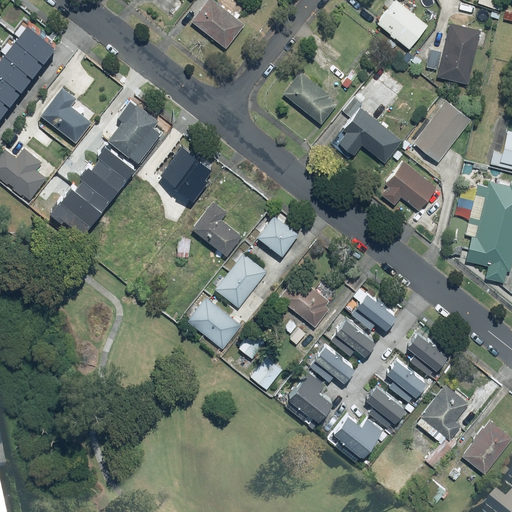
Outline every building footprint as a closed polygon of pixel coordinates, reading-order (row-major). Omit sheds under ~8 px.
[(211,0),(204,0),(189,21),(223,46),(240,21),(211,0)] [(255,7),(247,0),(231,0),(228,5),(245,19),(255,7)] [(407,0),(396,0),(376,23),(405,48),(425,26),(408,10),(413,5),(407,0)] [(0,121),(64,40),(27,11),(12,30),(16,33),(7,44),(2,40),(0,42),(0,121)] [(479,29),(449,22),(436,76),(467,83),(479,29)] [(439,49),(428,47),(425,67),(436,68),(439,49)] [(328,93),(298,71),(280,96),(318,124),(334,102),(326,96),(328,93)] [(67,84),(45,112),(80,139),(95,120),(73,103),(80,94),(67,84)] [(130,95),(118,110),(123,114),(108,132),(138,155),(161,127),(154,121),(158,116),(130,95)] [(353,96),(341,112),(348,117),(340,128),(344,131),(334,144),(350,156),(360,143),(384,161),(401,139),(357,106),(361,102),(353,96)] [(443,100),(410,140),(434,160),(467,119),(443,100)] [(511,120),(501,118),(489,164),(511,169),(511,120)] [(0,167),(4,170),(2,173),(10,180),(11,178),(17,183),(16,184),(25,191),(26,190),(33,196),(50,175),(39,166),(45,159),(26,144),(19,153),(10,145),(0,158),(0,167)] [(434,185),(400,160),(382,185),(385,187),(381,193),(393,203),(399,196),(416,209),(434,185)] [(507,185),(486,180),(467,259),(487,264),(483,278),(503,283),(511,246),(511,182),(508,182),(507,185)] [(226,211),(212,200),(189,227),(224,256),(241,236),(220,218),(226,211)] [(296,233),(270,214),(253,237),(279,256),(296,233)] [(178,241),(176,241),(175,249),(174,249),(174,256),(188,257),(190,238),(178,237),(178,241)] [(215,285),(213,288),(236,307),(266,272),(243,253),(223,276),(221,275),(213,284),(215,285)] [(327,300),(294,274),(276,297),(312,326),(327,308),(324,305),(327,300)] [(352,309),(348,315),(368,329),(373,323),(382,330),(394,312),(372,296),(373,295),(364,289),(351,307),(352,309)] [(240,324),(203,296),(185,320),(221,349),(240,324)] [(398,313),(388,326),(403,338),(413,325),(398,313)] [(371,340),(340,318),(331,331),(332,332),(327,339),(349,354),(352,349),(360,355),(371,340)] [(443,356),(414,333),(403,347),(412,354),(407,360),(427,376),(443,356)] [(246,335),(236,347),(248,357),(259,345),(246,335)] [(378,340),(368,353),(382,364),(392,351),(378,340)] [(341,382),(353,364),(342,357),(340,359),(332,354),(335,350),(321,341),(309,359),(323,368),(318,376),(326,382),(331,375),(341,382)] [(265,355),(248,375),(264,389),(282,369),(265,355)] [(405,401),(425,379),(415,371),(413,374),(394,357),(378,375),(387,383),(386,385),(405,401)] [(357,365),(346,377),(362,390),(372,377),(357,365)] [(322,384),(306,371),(285,398),(314,422),(330,402),(317,391),(322,384)] [(454,419),(468,402),(445,383),(418,415),(448,439),(460,424),(454,419)] [(402,408),(371,385),(361,398),(371,405),(365,413),(386,429),(402,408)] [(0,402),(0,465),(9,464),(0,402)] [(336,440),(359,458),(381,427),(374,421),(372,424),(365,419),(367,416),(365,414),(358,424),(355,422),(356,420),(346,413),(328,438),(334,442),(336,440)] [(511,438),(490,419),(459,455),(480,473),(511,438)] [(0,511),(9,511),(1,473),(0,473),(0,511)] [(418,494),(433,506),(441,496),(443,498),(447,492),(429,479),(418,494)] [(485,511),(511,511),(511,498),(509,496),(503,505),(495,499),(485,511)]
